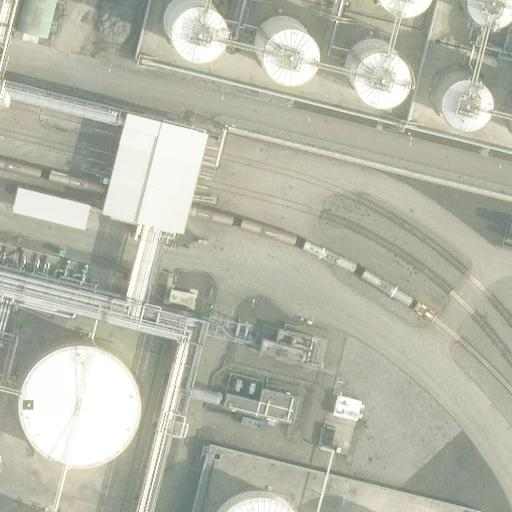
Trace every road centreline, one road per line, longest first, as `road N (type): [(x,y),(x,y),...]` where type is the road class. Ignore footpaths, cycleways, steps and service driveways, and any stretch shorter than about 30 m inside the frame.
road 1 (unknown): [(500,253),(364,180),(327,171),(277,174),(235,194),(0,132)]
road 2 (unknown): [(511,255),(500,253),(423,354)]
